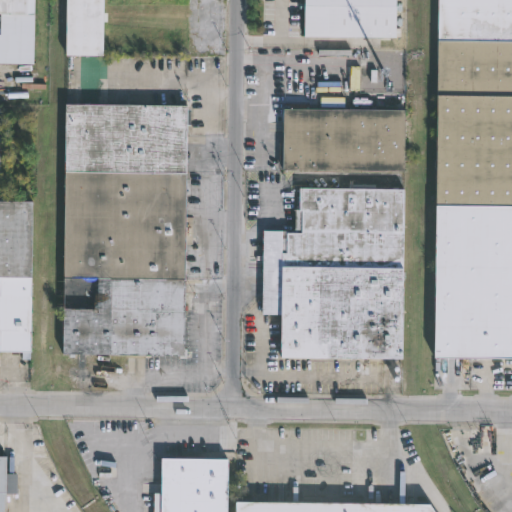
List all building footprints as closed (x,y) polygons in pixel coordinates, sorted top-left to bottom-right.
[(24,0),(24,35),(10,35),(10,25),(0,25),(0,0),(24,0)] [(67,56),(64,56),(64,0),(101,0),(101,56),(67,56)] [(402,0),(402,33),(406,33),(406,41),(401,41),(401,42),(310,42),(310,0),(402,0)] [(511,359),(434,359),(437,0),(511,0),(511,359)] [(390,97),(390,110),(403,110),(403,169),(281,167),(281,109),(366,109),(366,96),(390,97)] [(185,105),(185,110),(189,110),(189,124),(185,124),(185,180),(189,180),(189,195),(184,195),(184,216),(192,217),(191,244),(183,244),(183,261),(189,261),(188,271),(183,271),(183,306),(186,306),(186,310),(184,310),(183,350),(186,350),(186,359),(178,359),(178,356),(61,354),(63,104),(185,105)] [(403,189),(401,360),(279,359),(279,316),(261,315),(262,231),(294,231),(294,209),(298,209),(298,188),(403,189)] [(0,201),(30,201),(29,357),(21,357),(21,353),(0,352),(0,201)] [(0,511),(0,453),(4,453),(4,472),(15,472),(15,492),(3,492),(3,511),(0,511)] [(226,457),(225,511),(159,511),(160,457),(226,457)] [(233,511),(234,499),(429,502),(435,511),(233,511)]
